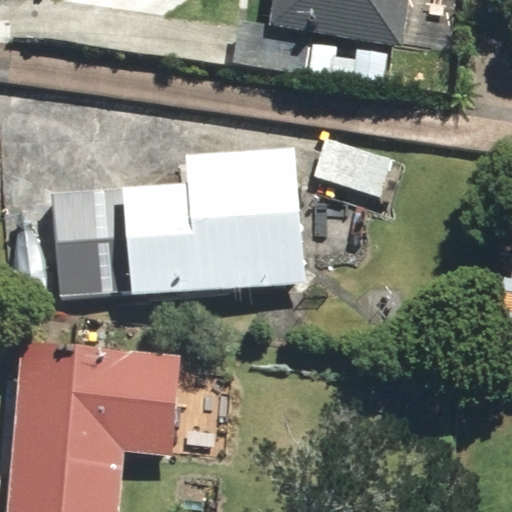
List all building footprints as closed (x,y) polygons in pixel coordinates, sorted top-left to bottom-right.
[(415,0),(281,0),(276,36),(407,55),(415,0)] [(396,161),(328,143),(317,182),(385,201),(396,161)] [(140,305),(314,290),(302,158),(193,168),(195,195),(139,200),(138,197),(54,204),(62,304),(140,297),(140,305)] [(186,364),(29,351),(18,483),(15,511),(126,511),(131,460),(178,464),(186,364)] [(15,511),(18,483),(0,481),(0,511),(15,511)]
